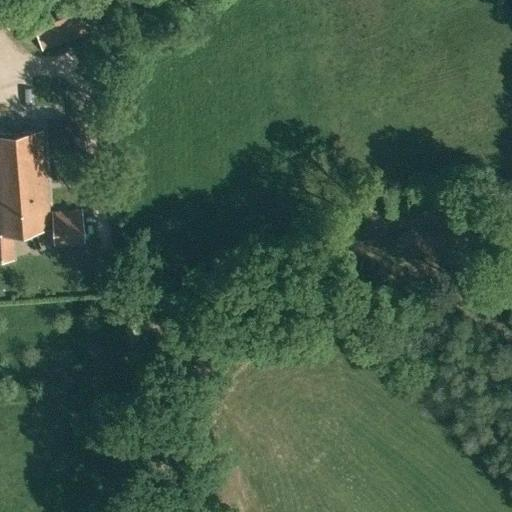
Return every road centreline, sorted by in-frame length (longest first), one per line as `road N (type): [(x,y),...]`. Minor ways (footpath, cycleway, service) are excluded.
road 1 (track): [(138,331),(89,177),(85,65),(0,73)]
road 2 (track): [(182,511),(138,331)]
